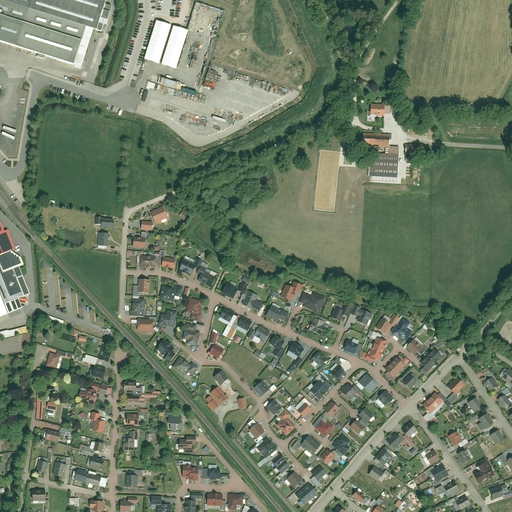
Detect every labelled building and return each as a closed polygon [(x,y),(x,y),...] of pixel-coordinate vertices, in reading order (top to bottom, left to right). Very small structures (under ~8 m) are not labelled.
[(0,0),(0,42),(80,68),(93,29),(100,32),(103,24),(106,25),(111,7),(104,4),(105,1),(103,0),(0,0)] [(176,69),(186,29),(153,21),(143,60),(176,69)] [(150,75),(148,81),(177,90),(179,84),(150,75)] [(371,115),(384,116),(384,113),(384,107),(384,105),(371,105),(371,115)] [(409,122),(408,133),(430,135),(431,124),(409,122)] [(369,176),(397,178),(399,148),(389,147),(389,135),(363,133),(362,146),(386,148),(385,154),(371,153),(369,176)] [(418,143),(405,144),(405,155),(424,154),(423,145),(418,145),(418,143)] [(149,212),(154,224),(166,219),(160,207),(149,212)] [(182,213),(178,218),(183,221),(187,216),(182,213)] [(94,217),(94,229),(112,229),(112,217),(94,217)] [(30,294),(19,267),(24,265),(21,258),(11,251),(15,249),(8,230),(1,233),(0,231),(0,317),(9,314),(5,304),(30,294)] [(97,234),(97,248),(106,248),(106,234),(97,234)] [(132,239),(132,248),(144,248),(144,239),(132,239)] [(165,253),(160,252),(160,261),(161,262),(161,268),(173,269),(174,260),(164,259),(165,253)] [(158,266),(158,257),(140,257),(140,268),(154,269),(154,265),(158,266)] [(184,260),(179,271),(190,276),(195,265),(184,260)] [(200,266),(196,275),(200,277),(198,282),(210,288),(214,278),(204,273),(206,269),(200,266)] [(138,297),(138,293),(148,293),(147,281),(138,281),(138,286),(133,286),(132,297),(138,297)] [(295,296),(291,295),(292,292),(299,295),(302,287),(294,284),(292,289),(284,286),(279,298),(289,301),(290,299),(293,300),(295,296)] [(226,285),(221,294),(231,299),(235,290),(226,285)] [(161,287),(159,299),(172,301),(174,289),(161,287)] [(241,298),(244,300),(242,305),(258,313),(262,304),(255,301),(257,296),(245,291),(241,298)] [(317,295),(315,299),(310,297),(310,296),(303,293),(299,303),(304,305),(302,308),(318,315),(324,303),(325,299),(317,295)] [(187,299),(186,314),(197,315),(199,301),(187,299)] [(132,300),(132,313),(144,312),(143,300),(132,300)] [(356,306),(351,315),(357,318),(355,323),(365,328),(371,315),(362,311),(363,310),(356,306)] [(270,307),(265,317),(276,323),(282,313),(270,307)] [(335,309),(329,320),(339,325),(344,313),(335,309)] [(223,310),(219,319),(228,324),(233,315),(223,310)] [(279,320),(284,323),(289,313),(283,310),(279,320)] [(166,315),(163,314),(159,328),(174,336),(176,326),(173,325),(176,313),(166,311),(166,315)] [(391,315),(387,323),(393,325),(397,318),(391,315)] [(299,317),(293,328),(299,332),(305,320),(299,317)] [(408,332),(402,328),(407,321),(402,318),(392,334),(403,341),(408,332)] [(314,319),(313,322),(312,321),(308,331),(320,337),(325,326),(322,325),(323,322),(314,319)] [(137,320),(137,332),(152,332),(152,320),(137,320)] [(243,320),(238,329),(247,334),(252,325),(243,320)] [(381,321),(376,329),(383,333),(388,325),(381,321)] [(0,338),(18,334),(17,331),(27,329),(26,326),(0,331),(0,338)] [(257,329),(252,338),(261,344),(267,335),(257,329)] [(183,340),(187,341),(186,345),(195,346),(196,342),(197,342),(198,333),(184,331),(183,340)] [(273,337),(267,346),(275,351),(271,357),(275,360),(281,351),(279,350),(283,343),(273,337)] [(414,339),(405,347),(414,356),(417,353),(422,348),(414,339)] [(375,340),(368,357),(378,361),(385,344),(375,340)] [(348,341),(343,350),(353,355),(358,346),(348,341)] [(161,342),(154,352),(166,361),(173,351),(161,342)] [(214,345),(209,353),(217,359),(223,351),(214,345)] [(100,347),(98,355),(104,358),(107,349),(100,347)] [(291,347),(286,355),(296,361),(301,353),(291,347)] [(417,353),(421,357),(427,351),(423,347),(422,348),(417,353)] [(435,348),(421,363),(429,371),(444,355),(435,348)] [(317,354),(310,361),(318,369),(325,362),(317,354)] [(48,355),(45,367),(54,370),(58,357),(48,355)] [(84,355),(82,362),(93,365),(95,359),(84,355)] [(405,368),(409,364),(402,356),(398,360),(405,368)] [(367,357),(365,362),(374,365),(376,361),(367,357)] [(181,358),(172,369),(187,381),(196,369),(181,358)] [(383,371),(391,380),(404,368),(395,359),(383,371)] [(286,371),(290,374),(295,368),(291,365),(286,371)] [(330,375),(337,382),(345,373),(338,366),(330,375)] [(92,367),(89,376),(102,380),(104,371),(92,367)] [(511,371),(508,369),(501,380),(511,386),(511,371)] [(221,372),(214,378),(221,385),(228,379),(221,372)] [(365,375),(357,383),(369,395),(377,387),(365,375)] [(410,377),(402,384),(408,390),(416,383),(410,377)] [(493,377),(485,382),(491,392),(499,387),(493,377)] [(455,378),(446,388),(454,395),(463,386),(455,378)] [(260,382),(252,388),(261,397),(268,390),(260,382)] [(123,383),(123,392),(135,392),(135,383),(123,383)] [(311,392),(318,399),(327,390),(319,383),(311,392)] [(346,384),(338,393),(350,402),(357,393),(346,384)] [(218,387),(209,395),(219,407),(228,399),(218,387)] [(79,392),(78,399),(82,400),(81,404),(92,407),(96,393),(85,390),(84,394),(79,392)] [(501,392),(494,397),(496,400),(503,394),(501,392)] [(381,393),(374,402),(383,409),(390,400),(381,393)] [(435,394),(422,406),(429,415),(442,403),(435,394)] [(126,396),(126,406),(139,405),(139,396),(126,396)] [(505,396),(498,401),(504,410),(511,405),(505,396)] [(210,398),(205,402),(208,406),(206,407),(211,412),(218,407),(210,398)] [(466,400),(458,404),(460,408),(468,403),(466,400)] [(475,400),(467,405),(472,415),(481,410),(475,400)] [(330,402),(322,411),(330,418),(338,409),(330,402)] [(272,403),(266,410),(273,416),(280,409),(272,403)] [(304,405),(296,413),(302,419),(310,411),(304,405)] [(61,408),(59,420),(65,421),(68,409),(61,408)] [(364,408),(358,416),(367,423),(373,416),(364,408)] [(47,409),(46,416),(54,417),(56,410),(47,409)] [(91,413),(90,420),(95,421),(92,432),(102,434),(104,422),(97,421),(98,414),(91,413)] [(275,420),(279,424),(275,427),(284,436),(293,428),(284,419),(286,417),(282,413),(275,420)] [(125,415),(125,426),(138,425),(138,415),(125,415)] [(484,415),(477,420),(480,425),(476,428),(480,433),(491,425),(484,415)] [(331,431),(324,425),(325,424),(319,419),(312,426),(325,438),(331,431)] [(170,420),(170,431),(183,431),(183,420),(170,420)] [(355,420),(349,427),(357,435),(363,428),(355,420)] [(256,424),(248,431),(256,441),(264,433),(256,424)] [(408,425),(401,434),(408,440),(415,431),(408,425)] [(58,442),(60,434),(48,431),(46,439),(58,442)] [(244,440),(241,437),(244,434),(242,431),(235,437),(241,443),(244,440)] [(496,432),(489,437),(495,445),(502,440),(496,432)] [(455,433),(446,438),(453,448),(461,443),(455,433)] [(387,444),(394,449),(401,441),(395,436),(387,444)] [(339,457),(344,461),(348,456),(345,454),(350,448),(338,439),(330,449),(340,457),(339,457)] [(406,439),(402,444),(410,450),(414,445),(406,439)] [(121,440),(122,452),(131,451),(131,440),(121,440)] [(307,440),(300,448),(310,456),(317,448),(307,440)] [(178,451),(182,451),(182,454),(192,454),(192,448),(191,448),(191,442),(178,441),(178,451)] [(264,441),(255,449),(265,459),(274,451),(264,441)] [(91,442),(90,450),(98,452),(100,444),(91,442)] [(207,455),(210,451),(206,446),(202,449),(207,455)] [(427,448),(420,453),(423,457),(430,452),(427,448)] [(326,450),(319,459),(327,465),(334,456),(326,450)] [(382,451),(375,459),(383,466),(390,457),(382,451)] [(464,451),(456,455),(461,464),(468,459),(464,451)] [(425,457),(430,465),(439,460),(435,452),(425,457)] [(280,455),(270,464),(280,475),(290,467),(280,455)] [(502,455),(496,459),(502,467),(505,465),(511,473),(511,472),(511,457),(507,461),(502,455)] [(91,460),(88,468),(99,471),(101,463),(91,460)] [(35,462),(35,472),(43,473),(43,463),(35,462)] [(53,463),(51,476),(61,477),(63,464),(53,463)] [(477,485),(492,477),(484,464),(476,468),(479,474),(472,478),(477,485)] [(434,477),(445,470),(442,465),(437,467),(438,468),(431,472),(434,477)] [(374,466),(367,475),(377,482),(384,474),(374,466)] [(189,479),(188,482),(197,482),(197,471),(191,471),(191,468),(182,468),(182,479),(189,479)] [(318,468),(310,475),(316,482),(324,475),(318,468)] [(388,470),(384,474),(389,478),(392,474),(388,470)] [(448,476),(445,470),(434,477),(437,482),(444,478),(448,476)] [(219,475),(211,475),(211,471),(202,471),(202,485),(219,485),(219,475)] [(86,474),(83,484),(97,488),(100,478),(86,474)] [(293,474),(285,481),(293,491),(301,484),(293,474)] [(124,477),(125,487),(135,487),(134,476),(131,477),(124,477)] [(447,479),(440,483),(443,488),(450,484),(447,479)] [(443,489),(447,496),(457,491),(454,484),(443,489)] [(307,486),(294,496),(302,506),(314,496),(307,486)] [(486,492),(490,501),(502,497),(500,492),(499,488),(486,492)] [(357,489),(352,496),(362,505),(368,498),(357,489)] [(502,497),(504,501),(511,497),(509,489),(500,492),(502,497)] [(381,499),(387,494),(384,491),(374,501),(378,505),(383,501),(381,499)] [(32,493),(32,503),(44,503),(44,492),(32,493)] [(229,495),(228,505),(228,511),(236,511),(236,505),(243,506),(243,496),(229,495)] [(207,496),(207,508),(221,508),(221,496),(207,496)] [(455,497),(447,502),(449,506),(458,501),(455,497)] [(77,498),(65,499),(66,508),(78,507),(77,498)] [(455,504),(458,510),(469,505),(466,498),(455,504)] [(372,509),(377,504),(373,499),(368,504),(372,509)] [(92,502),(92,511),(98,511),(100,511),(100,501),(92,502)] [(185,501),(184,511),(194,511),(194,501),(185,501)] [(118,503),(118,511),(129,511),(129,502),(118,503)] [(404,502),(399,508),(402,511),(407,505),(404,502)]
